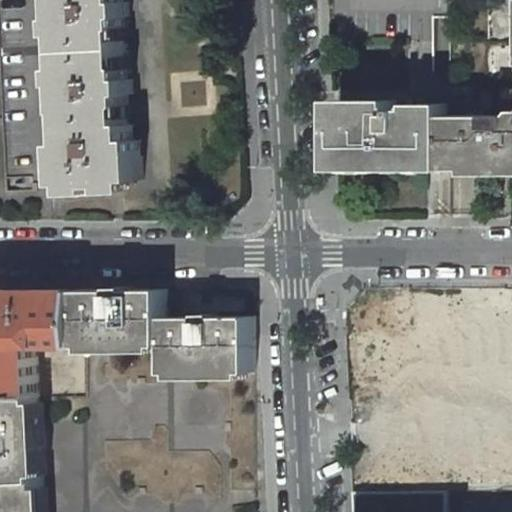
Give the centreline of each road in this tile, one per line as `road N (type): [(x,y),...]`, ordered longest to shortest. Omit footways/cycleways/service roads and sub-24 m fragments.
road 1 (residential): [(0,257),(292,256)]
road 2 (residential): [(279,0),(292,256)]
road 3 (residential): [(292,256),(307,511)]
road 4 (residential): [(292,256),(511,256)]
